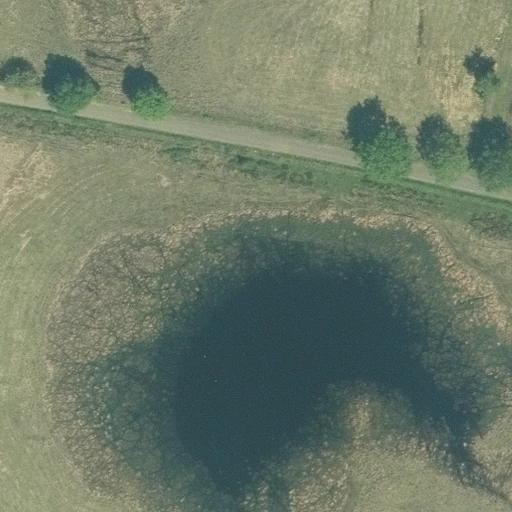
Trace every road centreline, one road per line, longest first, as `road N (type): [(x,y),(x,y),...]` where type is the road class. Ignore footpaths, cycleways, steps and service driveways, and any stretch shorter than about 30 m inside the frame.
road 1 (unclassified): [(511,193),(0,95)]
road 2 (track): [(475,186),(511,41)]
